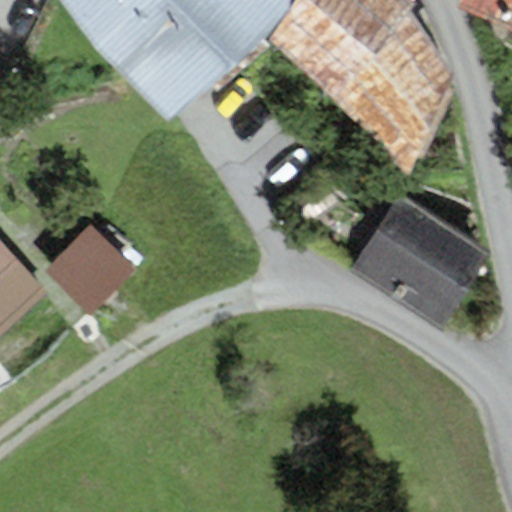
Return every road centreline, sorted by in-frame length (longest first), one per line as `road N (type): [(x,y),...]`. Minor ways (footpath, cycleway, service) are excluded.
road 1 (track): [(511,405),(466,352),(282,270),(203,125)]
road 2 (track): [(282,270),(99,364),(0,434)]
road 3 (unclassified): [(511,304),(451,0)]
